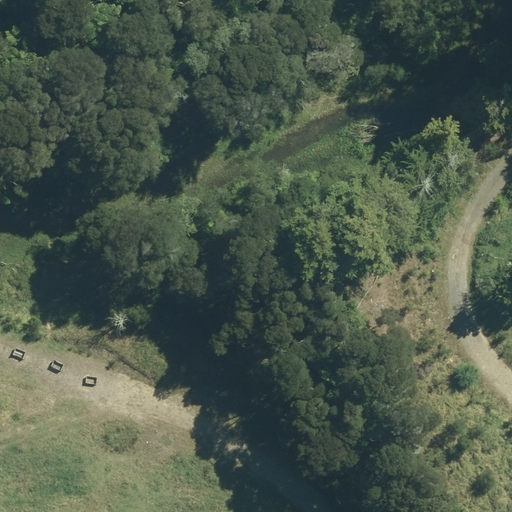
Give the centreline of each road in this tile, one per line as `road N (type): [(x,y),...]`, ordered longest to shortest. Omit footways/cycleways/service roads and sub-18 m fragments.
road 1 (track): [(0,329),(128,366),(275,450),(339,511)]
road 2 (track): [(511,394),(461,316),(486,193),(511,160)]
